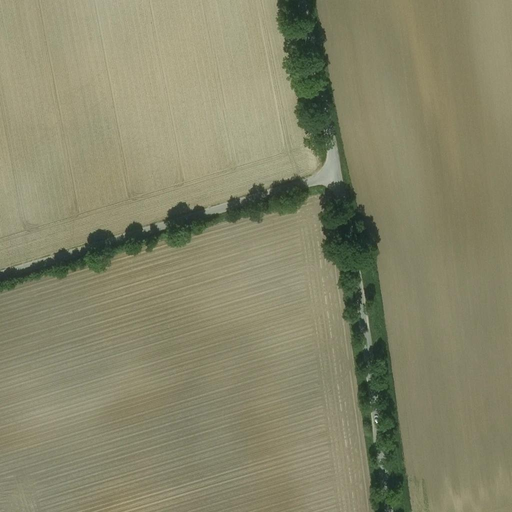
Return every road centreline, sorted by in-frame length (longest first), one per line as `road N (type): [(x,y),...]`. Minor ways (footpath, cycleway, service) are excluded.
road 1 (unclassified): [(0,276),(337,174)]
road 2 (unclassified): [(337,174),(387,511)]
road 3 (unclassified): [(301,0),(337,174)]
